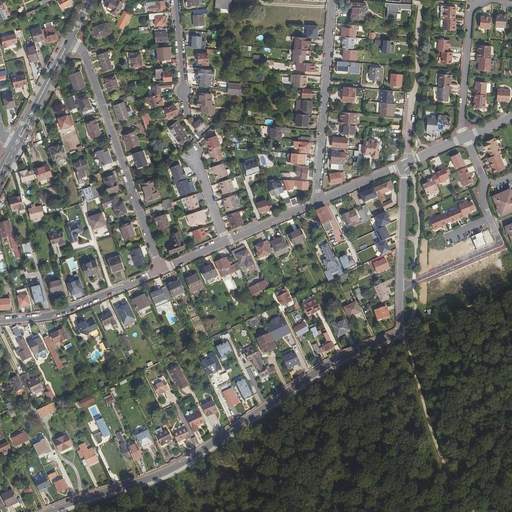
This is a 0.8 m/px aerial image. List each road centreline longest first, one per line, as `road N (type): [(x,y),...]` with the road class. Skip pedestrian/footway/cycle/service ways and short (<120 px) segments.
road 1 (residential): [(48,511),(161,471),(310,371),(399,327),(400,285)]
road 2 (residential): [(160,270),(84,53),(70,39)]
road 3 (residential): [(332,0),(315,201)]
road 4 (track): [(402,336),(445,467),(473,511)]
road 5 (residential): [(0,321),(43,318),(160,270)]
road 6 (residential): [(481,0),(470,12),(463,137)]
road 7 (residential): [(490,217),(498,244),(400,285)]
road 8 (residential): [(400,285),(407,161)]
road 9 (secondary): [(13,147),(70,39)]
